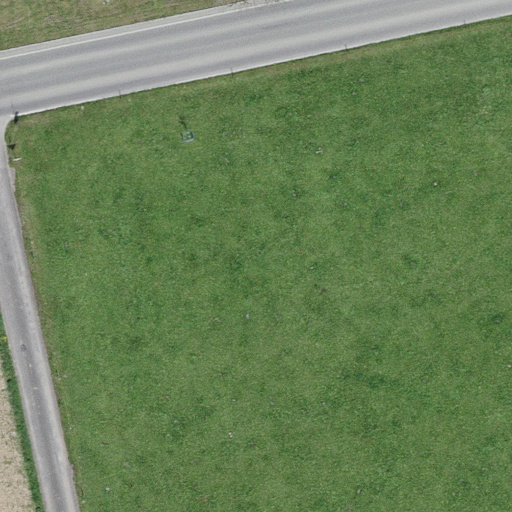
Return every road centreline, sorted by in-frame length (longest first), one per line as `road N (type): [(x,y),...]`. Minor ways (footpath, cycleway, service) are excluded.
road 1 (tertiary): [(0,90),(444,0)]
road 2 (track): [(65,511),(0,190)]
